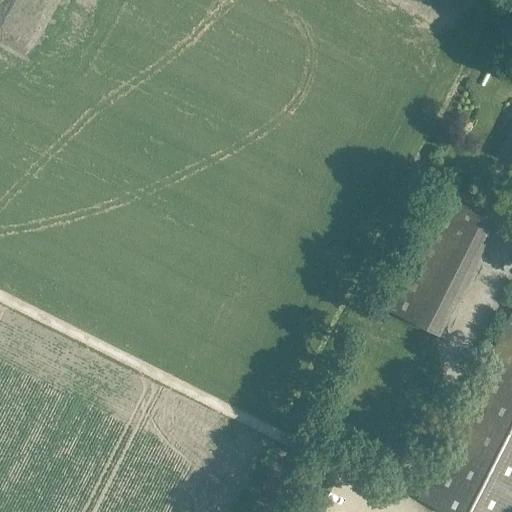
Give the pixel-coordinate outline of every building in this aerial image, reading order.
[(404,11),(388,43),(430,64),(422,79),(437,86),(451,58),(438,52),(447,33),(404,11)] [(412,100),(399,125),(413,132),(426,107),(412,100)] [(0,179),(0,214),(12,221),(17,211),(32,219),(44,194),(28,186),(25,192),(0,179)] [(440,334),(498,218),(448,193),(389,309),(433,331),(440,334)] [(78,223),(63,254),(86,265),(88,262),(106,271),(109,265),(123,272),(143,233),(127,225),(118,243),(78,223)] [(173,249),(164,266),(171,269),(165,281),(167,282),(166,284),(168,284),(169,283),(179,288),(178,289),(179,290),(180,289),(182,290),(183,288),(196,294),(200,287),(221,298),(234,273),(227,269),(237,248),(222,240),(213,256),(184,242),(179,253),(173,249)] [(267,283),(251,316),(267,323),(266,325),(268,325),(268,324),(277,329),(276,330),(278,330),(279,329),(294,337),(300,326),(311,332),(328,298),(315,292),(309,304),(267,283)] [(511,511),(511,312),(419,497),(448,511),(511,511)] [(0,377),(0,417),(26,431),(23,437),(42,447),(59,414),(41,405),(44,399),(26,391),(27,390),(25,389),(25,390),(16,386),(17,384),(15,384),(15,385),(0,377)] [(82,460),(75,457),(67,473),(73,476),(68,488),(97,502),(99,500),(113,507),(125,482),(111,475),(116,464),(107,459),(108,457),(105,455),(105,454),(104,453),(103,454),(93,450),(94,448),(92,448),(92,449),(88,447),(82,460)] [(149,488),(137,511),(208,511),(210,510),(186,498),(185,502),(165,492),(163,496),(149,488)]
